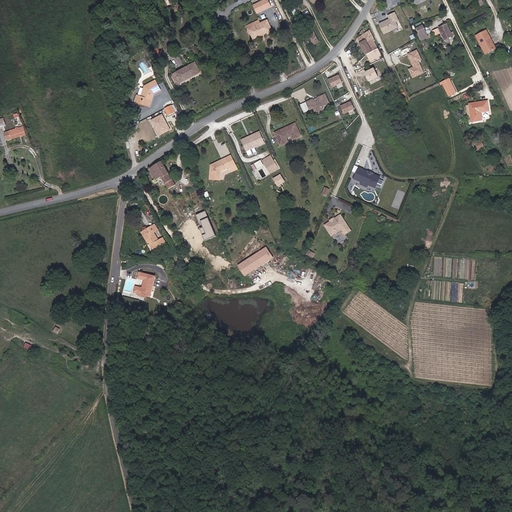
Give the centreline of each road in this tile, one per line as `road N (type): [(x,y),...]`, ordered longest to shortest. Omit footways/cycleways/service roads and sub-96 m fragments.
road 1 (unclassified): [(123,176),(105,356),(135,511)]
road 2 (track): [(364,123),(387,172),(455,180),(411,309),(411,362)]
road 3 (tertiary): [(123,176),(181,135),(331,56),(374,0)]
road 4 (tertiary): [(0,212),(123,176)]
